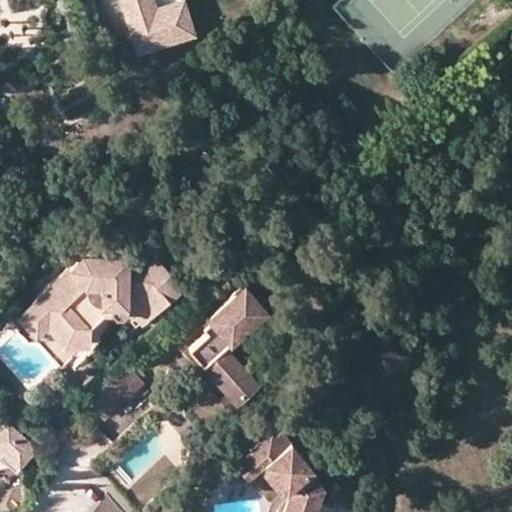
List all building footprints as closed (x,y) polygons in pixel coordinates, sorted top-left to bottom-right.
[(117,0),(132,50),(187,34),(177,2),(150,10),(146,0),(117,0)] [(103,282),(104,268),(107,268),(108,255),(85,254),(72,265),(87,282),(103,282)] [(72,265),(33,300),(50,319),(61,309),(73,322),(90,323),(103,312),(104,302),(112,302),(112,309),(116,313),(122,314),(126,309),(127,304),(141,304),(150,314),(183,285),(158,255),(143,267),(140,264),(129,264),(129,256),(108,255),(107,268),(104,268),(103,282),(87,282),(72,265)] [(213,320),(216,325),(189,348),(237,403),(258,385),(225,347),(267,310),(245,286),(209,317),(213,320)] [(50,319),(33,300),(18,312),(36,332),(47,322),(64,341),(89,342),(90,323),(73,322),(61,309),(50,319)] [(104,302),(103,312),(112,313),(112,309),(112,302),(104,302)] [(126,361),(89,395),(105,413),(133,390),(128,383),(137,375),(126,361)] [(128,383),(133,390),(143,381),(137,375),(128,383)] [(165,403),(171,417),(186,411),(180,397),(165,403)] [(201,428),(186,411),(171,417),(193,443),(201,428)] [(20,439),(8,425),(0,433),(0,463),(13,477),(17,473),(1,457),(20,439)] [(282,494),(288,489),(290,491),(280,511),(312,511),(323,485),(314,474),(318,471),(280,428),(274,434),(271,431),(236,462),(249,477),(259,467),(282,494)] [(36,455),(20,439),(1,457),(17,473),(36,455)]
